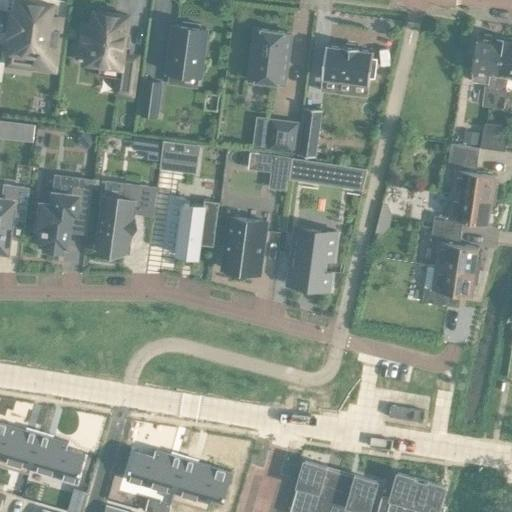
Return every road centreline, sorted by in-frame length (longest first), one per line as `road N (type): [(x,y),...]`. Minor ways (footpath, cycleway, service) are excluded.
road 1 (residential): [(402,357),(157,292),(0,294)]
road 2 (residential): [(280,423),(0,378)]
road 3 (residential): [(402,443),(280,423)]
